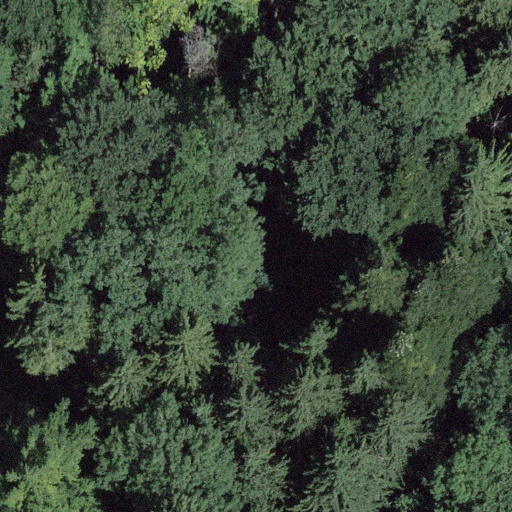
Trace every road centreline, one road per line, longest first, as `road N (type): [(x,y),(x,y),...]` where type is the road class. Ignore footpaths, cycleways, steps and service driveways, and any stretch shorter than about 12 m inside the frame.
road 1 (track): [(511,303),(434,511)]
road 2 (track): [(83,511),(59,459),(0,394)]
